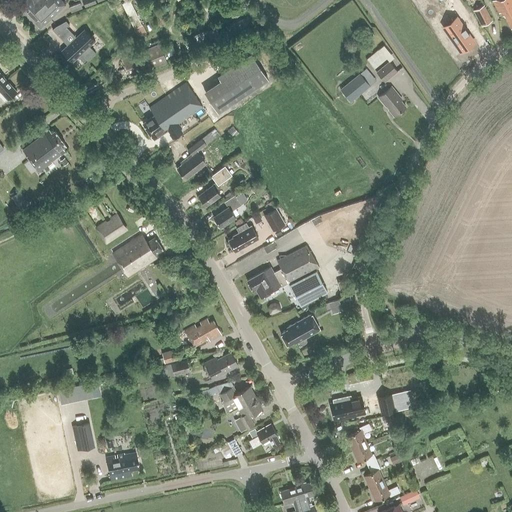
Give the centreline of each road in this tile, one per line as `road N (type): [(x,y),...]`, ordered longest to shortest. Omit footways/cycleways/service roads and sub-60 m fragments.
road 1 (tertiary): [(277,386),(185,226),(0,29)]
road 2 (unclassified): [(373,348),(363,282),(425,135),(450,96),(511,48)]
road 3 (unclassified): [(45,511),(249,470)]
road 4 (tertiary): [(373,348),(444,338),(511,352)]
